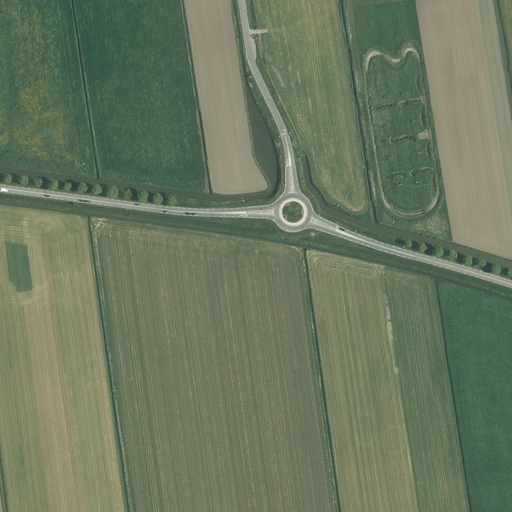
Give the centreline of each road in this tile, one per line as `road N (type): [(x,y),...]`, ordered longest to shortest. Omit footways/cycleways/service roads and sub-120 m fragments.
road 1 (primary): [(234,212),(0,188)]
road 2 (primary): [(511,284),(346,233)]
road 3 (tertiary): [(289,156),(250,58),(241,0)]
